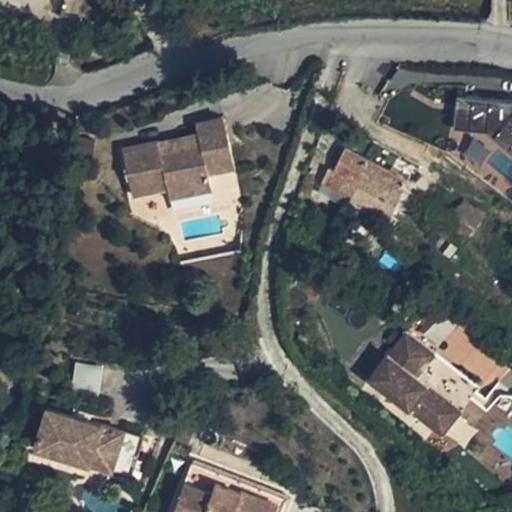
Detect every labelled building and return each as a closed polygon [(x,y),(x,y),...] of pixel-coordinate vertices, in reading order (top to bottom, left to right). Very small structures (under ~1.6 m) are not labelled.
[(450,142),(511,149),(511,105),(456,98),(450,142)] [(158,139),(122,147),(132,195),(167,187),(169,197),(212,189),(208,172),(235,166),(224,116),(196,122),(201,144),(161,152),(158,139)] [(357,139),(399,161),(411,138),(395,130),(369,116),(357,139)] [(201,144),(198,132),(159,140),(161,152),(201,144)] [(404,183),(341,150),(330,172),(393,205),(404,183)] [(461,245),(481,215),(459,201),(456,206),(440,230),(461,245)] [(404,335),(364,385),(431,437),(452,411),(416,382),(435,359),(404,335)] [(74,364),(73,389),(100,390),(101,365),(74,364)] [(47,406),(34,447),(132,476),(145,435),(47,406)] [(459,417),(452,411),(431,437),(439,443),(459,417)] [(192,460),(172,511),(280,511),(287,496),(192,460)]
